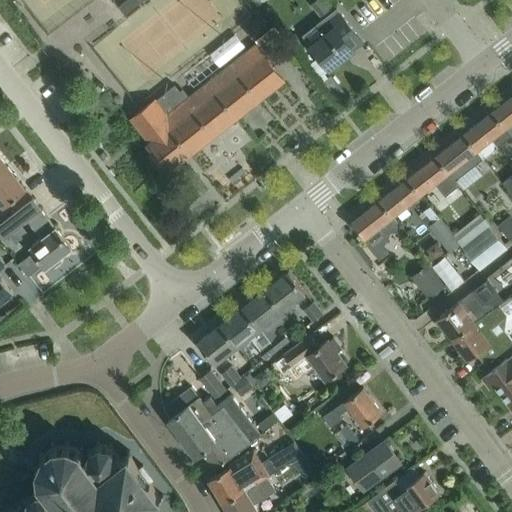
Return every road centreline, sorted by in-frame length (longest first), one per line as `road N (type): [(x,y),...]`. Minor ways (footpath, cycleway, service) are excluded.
road 1 (residential): [(511,479),(303,203)]
road 2 (unclassified): [(179,301),(0,64)]
road 3 (unclassified): [(303,203),(511,40)]
road 4 (unclassified): [(200,511),(99,369)]
road 5 (unclassified): [(179,301),(303,203)]
